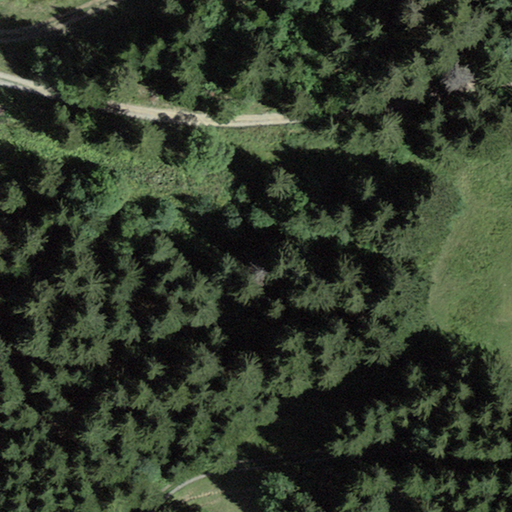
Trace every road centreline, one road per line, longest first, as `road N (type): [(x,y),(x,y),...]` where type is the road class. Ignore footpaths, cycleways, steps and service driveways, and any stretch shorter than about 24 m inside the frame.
road 1 (track): [(511,89),(234,119),(144,111),(0,76)]
road 2 (track): [(154,511),(187,479),(244,463),(365,449),(511,457)]
